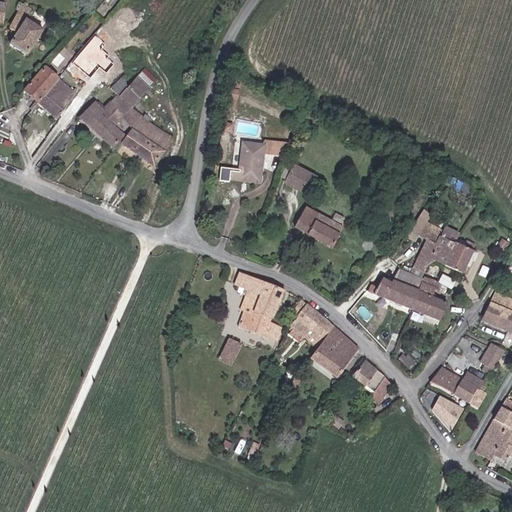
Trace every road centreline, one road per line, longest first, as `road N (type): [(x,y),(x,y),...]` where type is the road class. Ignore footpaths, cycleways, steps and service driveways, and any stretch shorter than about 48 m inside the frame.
road 1 (unclassified): [(511,492),(467,465),(385,362),(304,288),(181,238)]
road 2 (track): [(31,511),(155,233)]
road 3 (unclassified): [(181,238),(223,57),(256,0)]
road 4 (unclassified): [(181,238),(0,171)]
